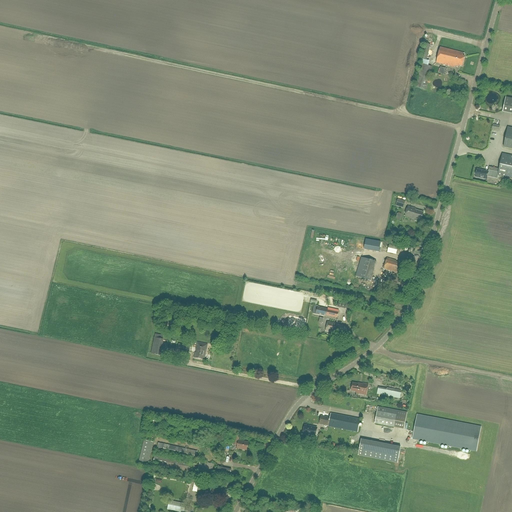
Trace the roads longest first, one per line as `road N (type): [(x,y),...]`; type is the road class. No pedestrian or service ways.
road 1 (tertiary): [(235,511),(297,404),(371,351),(408,311),(498,0)]
road 2 (track): [(0,27),(462,127)]
